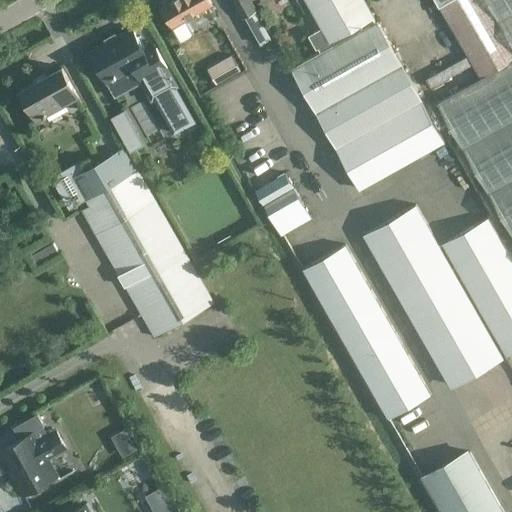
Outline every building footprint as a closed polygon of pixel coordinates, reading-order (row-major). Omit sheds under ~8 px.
[(210,0),(170,0),(160,6),(180,40),(185,39),(191,36),(193,32),(187,21),(197,15),(195,13),(212,3),(210,0)] [(231,0),(242,18),(243,17),(254,11),(254,10),(257,9),(251,0),(231,0)] [(307,0),(322,26),(321,27),(308,34),(316,48),(318,47),(320,51),(374,19),(373,17),(374,16),(365,0),(307,0)] [(511,58),(480,77),(437,102),(511,234),(511,0),(484,0),(511,46),(511,58)] [(480,77),(511,58),(511,46),(484,0),(446,0),(439,5),(480,77)] [(268,37),(254,11),(243,17),(258,43),(268,37)] [(374,19),(320,51),(290,67),(359,189),(444,141),(421,100),(422,99),(376,18),(374,19)] [(180,84),(157,45),(145,51),(132,27),(110,39),(89,51),(106,82),(128,70),(133,67),(140,79),(152,99),(154,98),(174,133),(197,121),(177,85),(180,84)] [(216,77),(240,68),(235,54),(211,63),(216,77)] [(19,89),(36,121),(79,98),(62,66),(19,89)] [(143,135),(159,127),(147,101),(130,109),(143,135)] [(125,108),(111,116),(130,151),(144,143),(125,108)] [(81,209),(95,234),(154,336),(213,302),(156,199),(126,147),(73,177),(89,205),(81,209)] [(264,202),(295,185),(285,168),(255,186),(264,202)] [(266,205),(282,234),(313,215),(296,187),(266,205)] [(450,387),(504,356),(416,203),(362,233),(450,387)] [(505,355),(511,351),(511,258),(488,216),(441,242),(505,355)] [(59,253),(53,242),(31,255),(37,266),(59,253)] [(387,417),(431,393),(345,243),(301,267),(387,417)] [(38,412),(13,426),(20,438),(0,449),(0,451),(9,467),(8,467),(9,469),(10,468),(13,475),(14,477),(23,493),(57,474),(47,457),(66,447),(55,428),(46,434),(42,426),(45,424),(38,412)] [(137,449),(125,429),(112,436),(123,457),(137,449)] [(503,511),(469,451),(422,477),(441,511),(503,511)] [(93,511),(87,502),(68,511),(93,511)]
